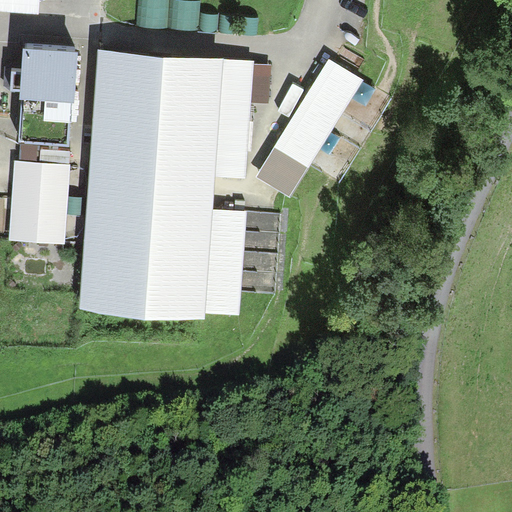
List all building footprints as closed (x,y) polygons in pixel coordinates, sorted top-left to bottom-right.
[(187,0),(176,0),(174,0),(175,13),(157,14),(156,0),(140,0),(142,25),(191,23),(191,13),(188,13),(187,0)] [(72,35),(19,33),(18,62),(8,62),(8,81),(17,81),(15,135),(68,137),(72,35)] [(99,44),(80,297),(232,308),(240,206),(205,203),(207,169),(239,172),(248,55),(99,44)] [(336,60),(280,147),(309,165),(365,78),(336,60)] [(258,74),(257,101),(273,101),(273,75),(258,74)] [(62,242),(67,159),(11,156),(6,238),(62,242)]
